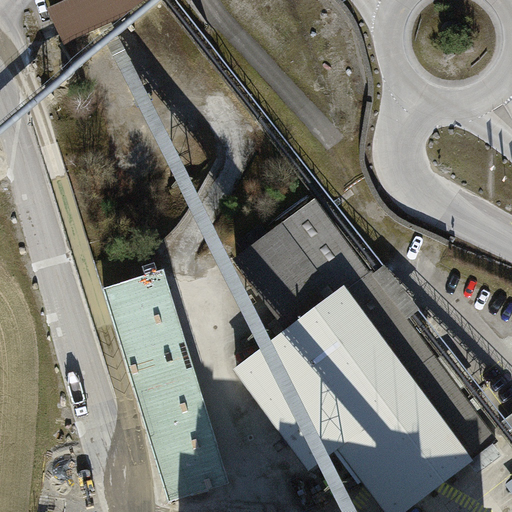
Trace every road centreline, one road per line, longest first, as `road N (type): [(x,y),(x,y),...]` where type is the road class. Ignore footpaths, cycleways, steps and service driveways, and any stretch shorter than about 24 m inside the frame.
road 1 (track): [(150,511),(0,56)]
road 2 (tertiary): [(392,0),(383,44),(405,85),(448,102),(479,96)]
